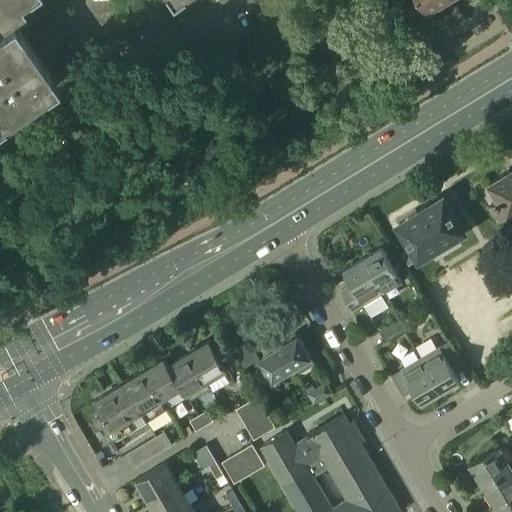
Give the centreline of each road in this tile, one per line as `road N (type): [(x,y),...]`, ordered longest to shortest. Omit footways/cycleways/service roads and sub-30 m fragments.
road 1 (primary): [(17,366),(276,222)]
road 2 (primary): [(276,222),(511,78)]
road 3 (residential): [(405,449),(276,222)]
road 4 (residential): [(99,511),(17,366)]
road 5 (residential): [(405,449),(511,383)]
